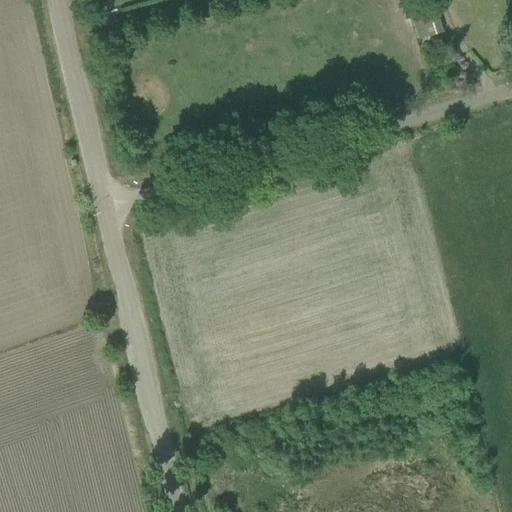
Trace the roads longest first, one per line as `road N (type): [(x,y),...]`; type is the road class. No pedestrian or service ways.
road 1 (unclassified): [(111,206),(511,91)]
road 2 (unclassified): [(182,511),(111,206)]
road 3 (unclassified): [(111,206),(61,0)]
